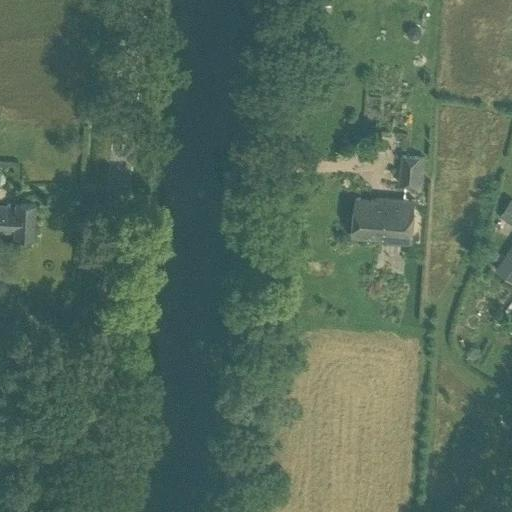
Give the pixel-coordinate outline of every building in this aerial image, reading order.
[(420,28),(415,25),(409,26),(406,31),(408,37),(413,40),(418,38),(421,33),(420,28)] [(367,63),(384,64),(385,39),(368,39),(367,63)] [(398,184),(422,186),(425,158),(401,155),(398,184)] [(351,237),(382,239),(381,242),(410,243),(413,199),(382,197),(382,201),(354,199),(351,237)] [(511,200),(500,215),(511,223),(511,200)] [(0,232),(13,233),(13,238),(31,239),(32,204),(15,204),(15,207),(0,206),(0,232)] [(511,245),(505,256),(502,259),(511,266),(511,245)] [(494,304),(503,277),(473,267),(463,293),(494,304)]
